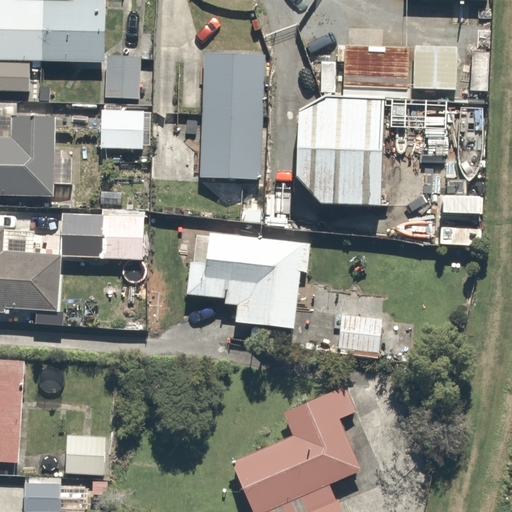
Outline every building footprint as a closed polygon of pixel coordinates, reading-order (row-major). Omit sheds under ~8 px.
[(105,2),(60,0),(0,0),(0,61),(103,66),(105,2)] [(459,44),(414,43),(413,86),(458,88),(459,44)] [(267,57),(210,54),(204,177),(260,180),(267,57)] [(140,58),(106,55),(103,95),(137,97),(140,58)] [(380,209),(386,101),(323,98),(294,115),(293,177),(321,206),(380,209)] [(139,106),(103,105),(101,145),(138,147),(139,106)] [(55,120),(11,119),(11,139),(0,138),(0,195),(53,197),(55,120)] [(484,192),(438,191),(437,245),(482,246),(484,192)] [(63,208),(61,253),(139,255),(140,210),(63,208)] [(0,307),(58,314),(57,256),(3,252),(4,229),(0,228),(0,307)] [(307,246),(193,236),(188,294),(225,297),(224,307),(235,304),(233,324),(292,329),(297,273),(304,273),(307,246)] [(382,315),(338,313),(336,353),(381,355),(382,315)] [(0,355),(0,463),(18,465),(26,356),(0,355)] [(359,416),(348,387),(285,411),(297,443),(241,464),(259,511),(344,511),(336,489),(365,478),(344,422),(359,416)] [(60,479),(25,478),(23,509),(59,511),(60,479)]
